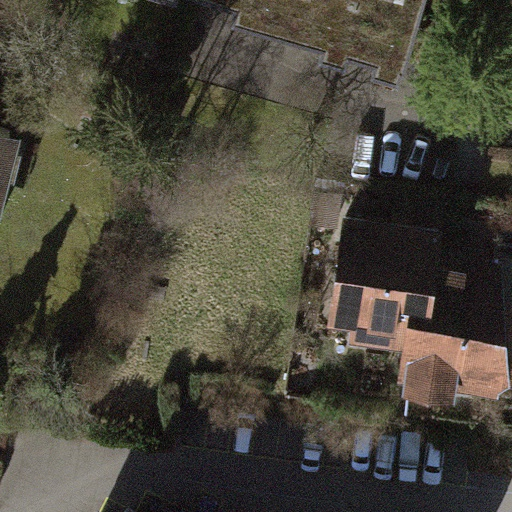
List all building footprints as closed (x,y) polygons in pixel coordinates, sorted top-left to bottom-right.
[(255,0),(293,10),(296,0),(255,0)] [(296,0),(293,10),(289,25),(406,59),(422,0),(296,0)] [(0,173),(12,129),(0,126),(0,173)] [(439,228),(345,216),(333,313),(409,322),(412,323),(416,294),(422,295),(424,276),(431,277),(434,254),(436,254),(439,228)] [(501,263),(436,254),(434,254),(431,277),(424,276),(422,295),(416,294),(412,323),(409,322),(403,373),(497,386),(508,376),(501,263)]
